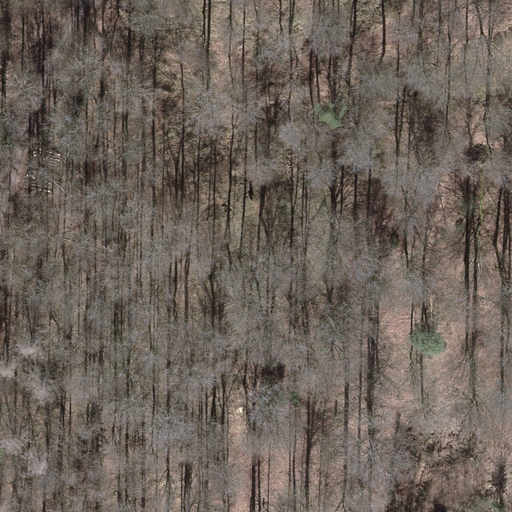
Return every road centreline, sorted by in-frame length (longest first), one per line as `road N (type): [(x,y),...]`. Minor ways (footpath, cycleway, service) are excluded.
road 1 (track): [(511,205),(377,294),(280,445)]
road 2 (track): [(0,211),(40,81),(95,0)]
